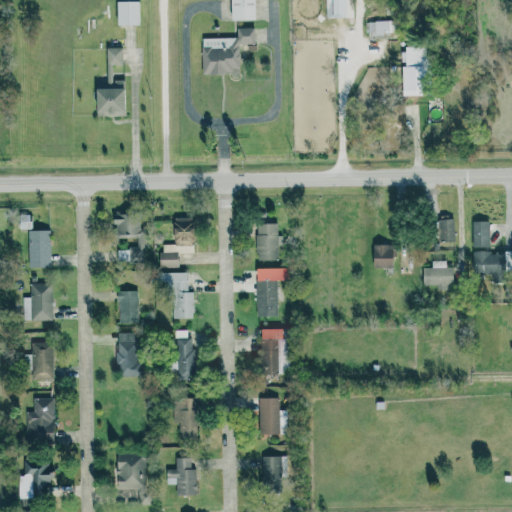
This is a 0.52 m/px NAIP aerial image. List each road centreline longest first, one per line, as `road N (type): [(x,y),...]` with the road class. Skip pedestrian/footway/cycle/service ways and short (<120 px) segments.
road 1 (residential): [(69,182),(74,511),(213,179)]
road 2 (residential): [(0,183),(511,173)]
